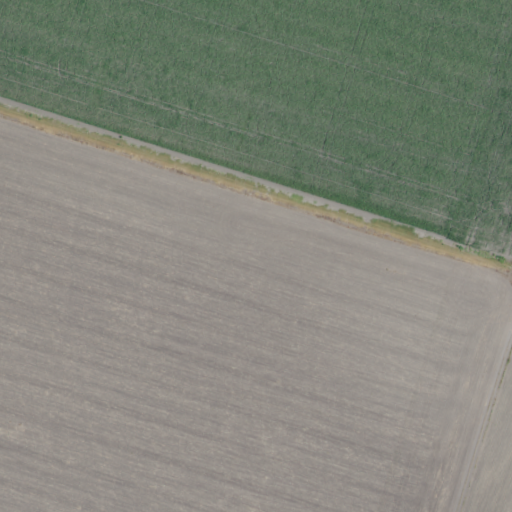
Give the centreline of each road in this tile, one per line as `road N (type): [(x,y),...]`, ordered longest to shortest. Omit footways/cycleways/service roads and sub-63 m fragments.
road 1 (residential): [(511,277),(0,119)]
road 2 (residential): [(466,511),(511,372)]
